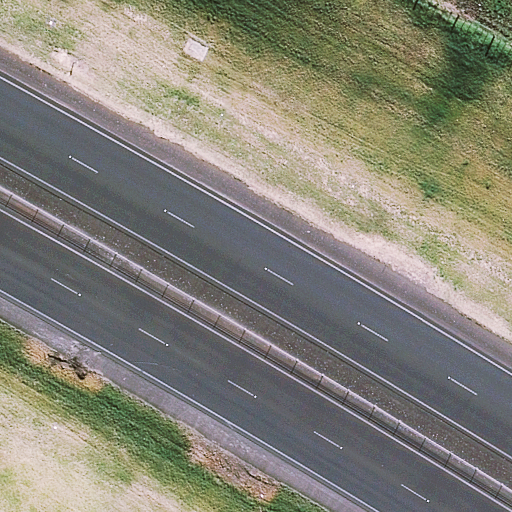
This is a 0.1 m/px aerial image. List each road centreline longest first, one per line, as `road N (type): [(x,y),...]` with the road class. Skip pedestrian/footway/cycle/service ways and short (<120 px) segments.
road 1 (motorway): [(0,112),(354,312),(511,412)]
road 2 (motorway): [(466,511),(259,381),(0,238)]
